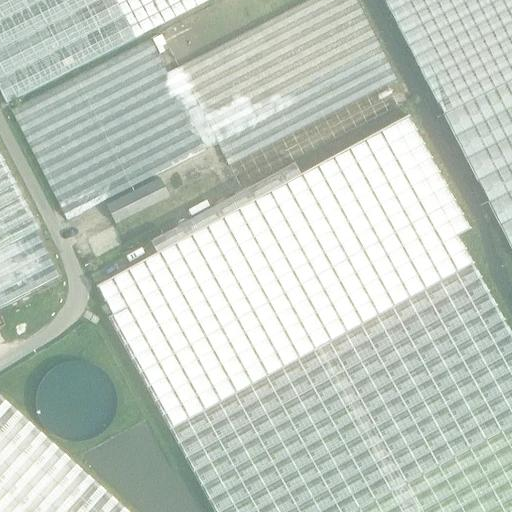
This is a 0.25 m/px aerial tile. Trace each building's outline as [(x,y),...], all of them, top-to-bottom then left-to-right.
[(0,0),(0,89),(7,103),(134,37),(143,33),(208,0),(0,0)] [(150,39),(11,110),(66,219),(217,143),(228,165),(396,80),(356,0),(310,0),(168,72),(150,39)] [(511,0),(388,0),(511,247),(511,0)] [(216,511),(511,511),(511,333),(459,236),(470,229),(463,216),(409,117),(301,175),(294,163),(149,241),(156,255),(97,287),(113,315),(110,317),(216,511)] [(0,306),(58,276),(34,231),(38,229),(21,195),(0,154),(0,306)] [(115,223),(169,196),(160,177),(106,204),(115,223)] [(0,511),(132,511),(1,393),(0,393),(0,511)]
